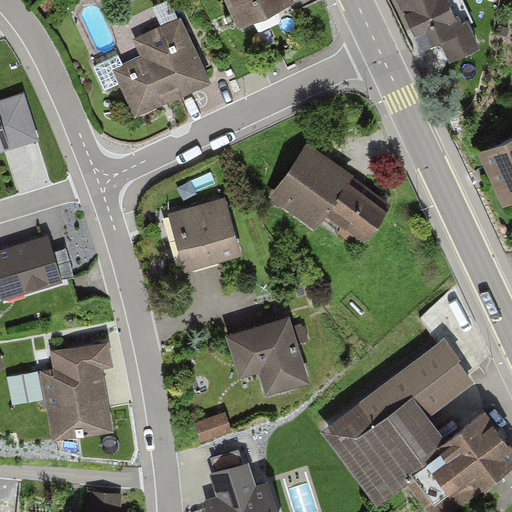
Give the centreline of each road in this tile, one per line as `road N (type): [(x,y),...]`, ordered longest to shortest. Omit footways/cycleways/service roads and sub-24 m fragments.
road 1 (secondary): [(511,332),(379,52)]
road 2 (residential): [(379,52),(100,182)]
road 3 (residential): [(168,511),(154,385),(111,217)]
road 4 (residential): [(100,182),(38,45),(5,0)]
